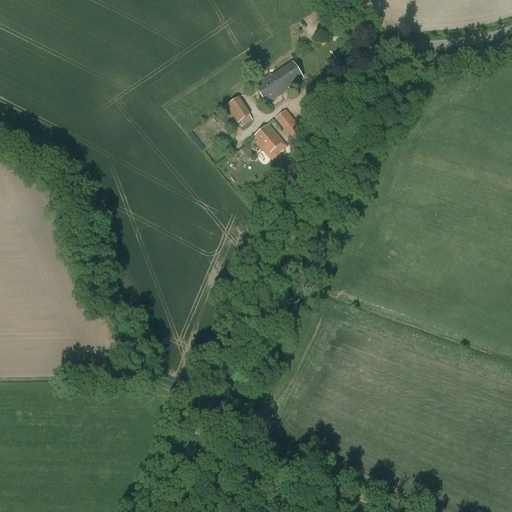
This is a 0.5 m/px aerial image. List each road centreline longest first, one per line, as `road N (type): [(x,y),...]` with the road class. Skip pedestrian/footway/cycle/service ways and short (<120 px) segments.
road 1 (track): [(369,38),(165,511)]
road 2 (tertiary): [(511,30),(439,43),(369,38)]
